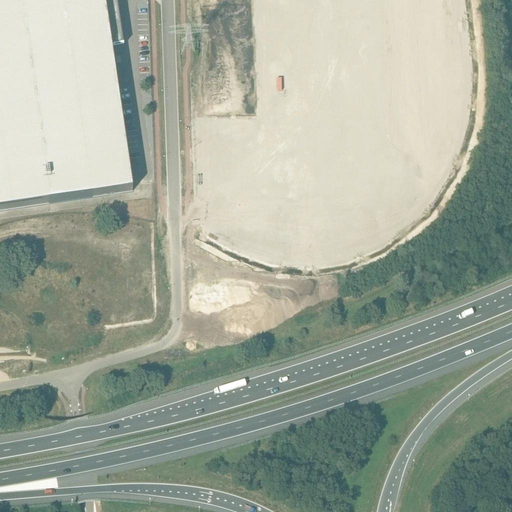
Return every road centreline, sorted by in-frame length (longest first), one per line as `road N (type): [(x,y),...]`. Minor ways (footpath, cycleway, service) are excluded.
road 1 (motorway): [(511,302),(268,390),(0,452)]
road 2 (motorway): [(0,480),(230,430),(511,331)]
road 3 (unclassified): [(68,373),(147,350),(176,327),(168,0)]
road 4 (motorway): [(0,493),(174,488),(265,511)]
road 5 (motorway): [(381,511),(395,467),(429,417),(511,355)]
road 6 (unclassified): [(89,511),(68,373)]
